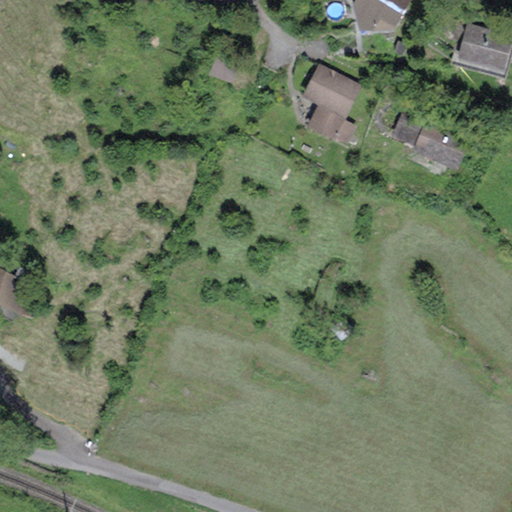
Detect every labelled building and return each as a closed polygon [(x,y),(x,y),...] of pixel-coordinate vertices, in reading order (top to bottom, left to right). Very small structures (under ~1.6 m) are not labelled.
[(357,0),(355,5),(361,28),(392,27),(407,0),(357,0)] [(468,26),(460,56),(503,68),(511,37),(468,26)] [(211,72),(230,79),(235,64),(216,58),(211,72)] [(320,66),(306,94),(321,102),(311,125),(345,140),(352,127),(341,121),(359,85),(320,66)] [(416,148),(456,166),(469,137),(405,110),(400,122),(423,132),(416,148)] [(0,299),(19,308),(29,286),(0,273),(0,299)]
